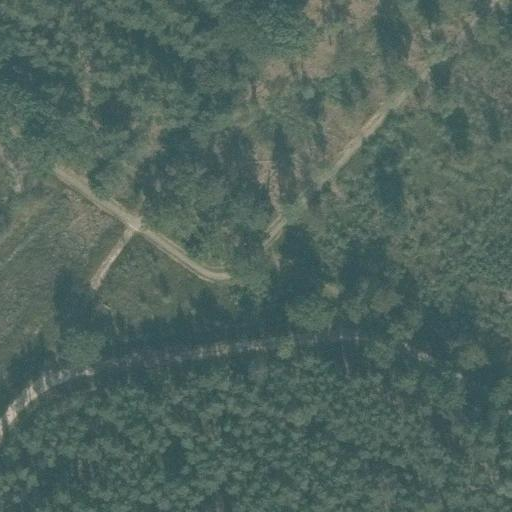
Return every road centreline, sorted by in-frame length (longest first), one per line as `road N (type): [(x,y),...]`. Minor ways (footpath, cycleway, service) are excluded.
road 1 (track): [(38,377),(375,327),(511,413)]
road 2 (track): [(280,0),(138,224)]
road 3 (track): [(138,224),(38,377)]
